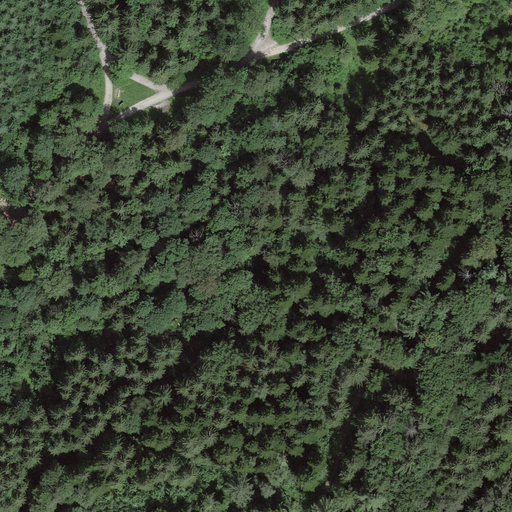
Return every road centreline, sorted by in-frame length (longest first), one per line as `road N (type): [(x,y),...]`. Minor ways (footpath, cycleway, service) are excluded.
road 1 (track): [(316,511),(363,369),(438,267),(511,211)]
road 2 (track): [(0,232),(96,131),(107,71)]
road 3 (track): [(251,42),(181,89),(107,71)]
road 4 (track): [(251,42),(304,39),(381,0)]
